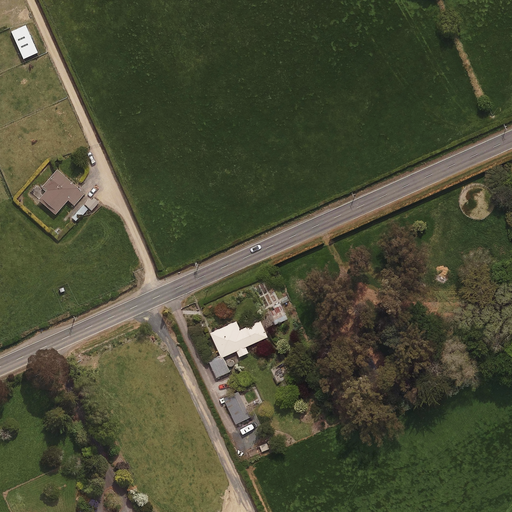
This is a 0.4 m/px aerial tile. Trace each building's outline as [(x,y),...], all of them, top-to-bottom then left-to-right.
[(84,195),(58,171),(42,188),(47,192),(40,200),(56,215),(69,201),(74,206),(84,195)] [(90,209),(92,211),(100,202),(95,198),(92,201),(90,199),(85,205),(90,209)] [(90,209),(85,205),(72,219),(76,222),(82,215),(83,216),(90,209)] [(288,319),(280,303),(269,309),(278,325),(288,319)] [(268,337),(260,321),(241,330),(237,322),(212,333),(222,357),(237,351),(240,357),(249,353),(246,347),(268,337)] [(229,372),(221,357),(210,363),(218,378),(229,372)] [(250,418),(238,391),(224,397),(236,424),(250,418)] [(269,448),(267,443),(248,451),(251,457),(269,448)]
